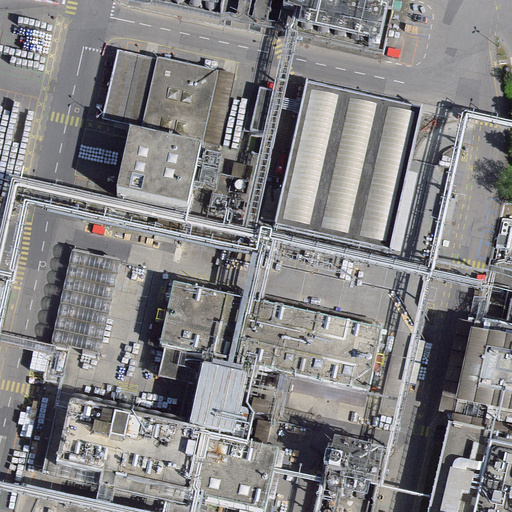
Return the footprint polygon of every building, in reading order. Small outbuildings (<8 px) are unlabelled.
[(146,0),(223,16),(226,0),(243,0),(239,21),(383,51),(391,10),(396,11),(398,0),(146,0)] [(219,145),(234,74),(117,49),(102,119),(130,125),(115,194),(187,209),(200,150),(202,142),(219,145)] [(424,106),(308,80),(276,225),(392,251),(424,106)] [(278,91),(260,87),(250,130),(268,134),(278,91)] [(221,155),(200,150),(187,209),(246,221),(258,168),(236,163),(229,199),(213,195),(221,155)] [(497,248),(511,252),(511,251),(511,219),(504,218),(497,248)] [(98,356),(119,261),(73,250),(52,345),(69,349),(98,356)] [(368,390),(382,327),(176,284),(156,377),(195,386),(186,425),(240,436),(255,366),(368,390)] [(432,511),(511,511),(511,336),(475,328),(452,423),(432,511)] [(52,345),(44,382),(61,385),(69,349),(52,345)] [(240,436),(186,425),(68,402),(52,478),(185,506),(187,496),(258,511),(264,511),(278,449),(238,441),(240,436)] [(383,452),(333,442),(328,469),(377,480),(383,452)] [(371,511),(377,480),(328,469),(318,511),(371,511)]
